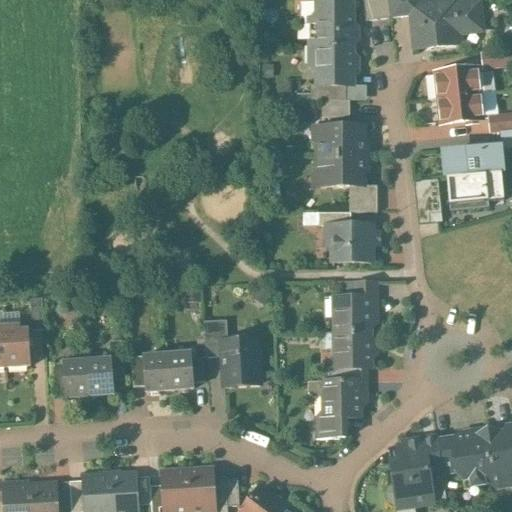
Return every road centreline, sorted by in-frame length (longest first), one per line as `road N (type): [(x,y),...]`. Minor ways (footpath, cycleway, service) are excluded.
road 1 (residential): [(319,492),(282,465),(179,436),(48,434),(0,443)]
road 2 (residential): [(454,359),(418,289),(391,78)]
road 3 (residential): [(319,492),(454,359)]
